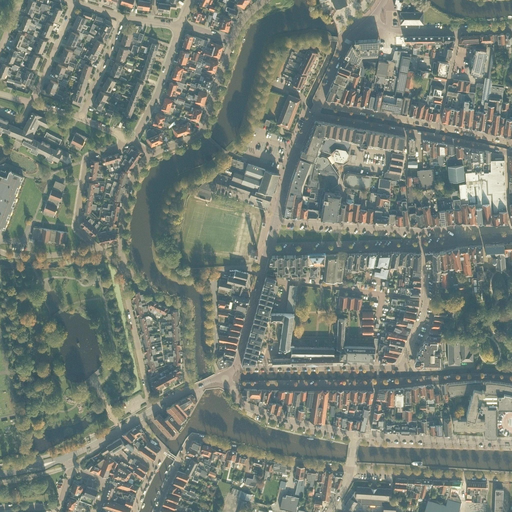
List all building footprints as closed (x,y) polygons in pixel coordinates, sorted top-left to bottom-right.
[(29,2),(28,5),(43,11),(44,9),(44,10),(46,4),(41,3),(40,7),(34,5),(36,2),(32,0),(28,0),(28,2),(29,2)] [(159,5),(158,11),(164,11),(165,4),(159,3),(159,0),(152,0),(152,4),(159,5)] [(176,5),(173,5),(173,3),(176,4),(177,0),(170,0),(170,1),(170,2),(170,4),(165,4),(164,11),(169,12),(170,8),(176,9),(176,5)] [(395,0),(394,7),(401,8),(404,9),(407,9),(409,1),(403,0),(395,0)] [(237,13),(238,10),(233,8),(233,6),(225,4),(223,8),(225,8),(224,9),(228,11),(227,14),(236,16),(237,15),(237,13)] [(25,10),(29,12),(28,14),(33,16),(34,13),(31,12),(33,9),(39,12),(39,11),(42,13),(42,11),(43,11),(28,5),(26,7),(25,9),(25,10)] [(414,5),(414,8),(414,11),(400,11),(400,16),(400,23),(423,23),(423,16),(423,11),(423,5),(414,5)] [(54,11),(50,9),(50,11),(47,10),(47,11),(53,13),(59,16),(61,13),(62,11),(62,10),(56,7),(54,11)] [(59,16),(53,13),(47,11),(46,13),(52,15),(51,19),(57,21),(57,20),(58,21),(59,18),(58,18),(59,16)] [(198,21),(199,21),(200,18),(203,20),(205,15),(201,14),(202,13),(195,11),(193,15),(192,17),(192,18),(196,20),(196,21),(197,21),(198,21)] [(231,21),(231,20),(224,17),(222,20),(220,19),(220,18),(216,16),(216,15),(213,14),(211,19),(229,25),(230,23),(231,23),(231,21)] [(75,21),(83,24),(86,18),(78,15),(75,21)] [(33,23),(30,22),(31,19),(26,16),(25,16),(23,22),(36,27),(35,27),(35,25),(33,23)] [(99,27),(110,32),(111,30),(113,28),(112,28),(113,27),(110,26),(112,23),(105,19),(103,22),(106,23),(104,27),(100,25),(99,27)] [(229,27),(229,25),(211,19),(210,24),(210,25),(212,26),(212,25),(213,23),(221,25),(220,28),(228,31),(228,30),(229,28),(229,27)] [(75,21),(73,26),(81,29),(82,27),(86,29),(87,26),(83,24),(75,21)] [(43,25),(40,23),(38,23),(37,25),(42,27),(51,31),(53,25),(47,22),(46,26),(43,24),(43,25)] [(51,31),(42,27),(37,25),(36,27),(38,28),(41,29),(44,31),(42,34),(49,36),(51,31)] [(107,37),(108,37),(109,36),(108,35),(110,32),(99,27),(99,29),(102,31),(100,34),(107,38),(107,37)] [(131,39),(138,41),(141,42),(143,35),(140,34),(139,38),(132,36),(133,34),(132,34),(132,32),(128,30),(127,32),(125,31),(123,37),(131,39)] [(72,32),(69,37),(77,41),(79,38),(82,39),(84,34),(82,33),(78,31),(77,34),(72,32)] [(29,44),(30,43),(30,42),(29,41),(23,38),(24,35),(18,32),(16,38),(22,41),(29,44)] [(500,34),(494,35),(494,45),(496,45),(496,43),(498,43),(505,43),(504,34),(503,33),(500,34)] [(196,43),(203,46),(203,45),(205,40),(195,37),(193,36),(187,34),(185,40),(196,44),(196,43)] [(444,44),(444,43),(443,36),(434,36),(434,44),(435,44),(435,47),(440,47),(440,44),(444,44)] [(446,46),(448,47),(453,48),(455,38),(454,36),(443,36),(444,43),(446,43),(446,46)] [(69,37),(67,43),(75,46),(77,41),(69,37)] [(129,45),(131,39),(123,37),(121,43),(129,45)] [(158,40),(150,37),(149,41),(152,42),(151,45),(149,44),(149,46),(145,45),(145,47),(148,48),(148,49),(148,48),(157,50),(159,44),(156,44),(158,40)] [(405,49),(405,44),(405,41),(404,41),(404,37),(396,37),(396,44),(402,44),(402,49),(405,49)] [(20,46),(21,43),(28,46),(29,44),(22,41),(16,38),(14,43),(16,44),(15,47),(21,50),(26,52),(25,52),(26,52),(27,49),(21,46),(20,46)] [(31,41),(32,42),(44,47),(46,41),(40,38),(39,42),(33,39),(32,39),(31,39),(31,41)] [(350,63),(354,64),(355,64),(355,65),(365,66),(374,67),(375,67),(376,62),(369,61),(357,60),(359,56),(359,55),(361,53),(362,53),(378,52),(380,39),(357,41),(358,43),(354,47),(352,44),(344,58),(350,60),(350,63)] [(104,43),(97,40),(95,44),(92,42),(91,44),(94,45),(101,49),(104,43)] [(44,47),(32,42),(31,41),(30,42),(30,43),(31,44),(37,46),(36,50),(42,52),(44,47)] [(221,51),(223,46),(212,42),(211,44),(214,45),(213,49),(221,51)] [(98,54),(101,49),(94,45),(92,49),(89,47),(88,49),(98,54)] [(438,58),(450,61),(453,48),(448,47),(446,46),(445,46),(443,55),(439,54),(438,58)] [(20,52),(21,50),(15,47),(14,50),(11,49),(9,54),(15,57),(18,58),(23,60),(23,59),(24,57),(16,54),(18,51),(20,52)] [(130,50),(128,49),(120,47),(118,52),(126,55),(127,55),(128,53),(129,53),(130,50)] [(72,57),(74,58),(77,59),(78,58),(74,57),(75,55),(72,54),(73,51),(65,48),(63,54),(71,57),(72,57)] [(148,48),(148,49),(148,48),(147,50),(146,53),(149,54),(155,56),(157,50),(148,48)] [(219,57),(221,51),(213,49),(210,48),(209,52),(205,50),(204,54),(211,57),(212,55),(219,57)] [(475,48),(470,73),(481,75),(486,50),(475,48)] [(95,60),(98,54),(88,49),(87,51),(90,53),(88,56),(85,55),(83,58),(91,61),(92,59),(95,60)] [(307,50),(305,54),(315,59),(315,57),(316,57),(318,53),(317,53),(309,49),(308,51),(307,50)] [(180,51),(179,53),(180,53),(179,56),(190,59),(191,57),(188,56),(189,52),(181,50),(180,51)] [(407,56),(407,52),(403,51),(398,51),(395,51),(392,63),(388,62),(388,63),(378,61),(375,77),(374,76),(373,82),(378,83),(378,85),(384,86),(380,110),(381,108),(392,110),(392,112),(400,114),(403,97),(403,96),(404,92),(407,72),(408,71),(410,57),(407,56)] [(118,52),(116,58),(124,61),(126,55),(118,52)] [(15,57),(9,54),(7,60),(13,62),(15,57)] [(31,60),(37,63),(40,57),(34,54),(32,57),(31,60)] [(72,57),(71,57),(63,54),(60,59),(68,62),(70,59),(71,60),(72,57)] [(314,60),(315,59),(305,54),(304,57),(304,58),(303,60),(312,64),(314,60)] [(178,58),(177,60),(178,61),(185,63),(186,61),(194,63),(194,64),(193,64),(193,65),(196,66),(198,61),(195,60),(191,59),(190,59),(179,56),(179,57),(178,58)] [(353,73),(354,68),(352,67),(352,66),(349,65),(350,63),(350,60),(344,58),(339,68),(353,73)] [(201,62),(201,63),(216,67),(218,62),(215,61),(207,59),(206,61),(202,60),(201,62)] [(311,68),(312,64),(303,60),(303,61),(302,61),(300,65),(310,69),(310,67),(311,68)] [(196,66),(195,70),(201,71),(202,68),(200,67),(201,66),(205,67),(205,66),(208,67),(207,70),(212,72),(214,73),(216,67),(201,63),(201,62),(198,61),(196,66)] [(438,73),(447,75),(449,63),(438,61),(436,69),(439,69),(438,73)] [(115,62),(113,68),(124,72),(125,70),(122,68),(123,65),(115,62)] [(9,66),(3,64),(2,65),(1,64),(0,67),(1,67),(0,70),(11,74),(10,74),(11,71),(8,69),(9,66)] [(64,73),(66,67),(58,64),(56,70),(66,74),(64,73)] [(88,65),(85,64),(84,68),(80,66),(79,68),(90,72),(92,66),(90,65),(88,65)] [(174,71),(173,71),(182,74),(183,71),(186,72),(186,71),(190,72),(191,69),(191,68),(190,68),(188,67),(180,65),(180,67),(176,66),(175,68),(174,68),(174,71)] [(310,69),(300,65),(298,68),(299,68),(298,70),(307,75),(309,71),(310,69)] [(34,74),(33,73),(31,72),(32,69),(25,66),(23,69),(27,71),(26,73),(18,70),(17,73),(31,78),(32,76),(34,74)] [(88,78),(90,72),(79,68),(79,70),(82,71),(81,76),(88,78)] [(122,75),(124,72),(113,68),(110,73),(118,76),(119,74),(122,75)] [(339,84),(339,85),(339,86),(342,87),(344,88),(344,89),(350,91),(353,82),(355,74),(339,68),(337,72),(333,81),(332,82),(339,84)] [(53,75),(61,78),(62,75),(65,77),(66,74),(56,70),(53,75)] [(195,70),(194,72),(201,75),(201,76),(200,80),(211,84),(213,78),(204,75),(204,73),(204,72),(201,71),(195,70)] [(173,75),(172,77),(179,79),(179,82),(184,84),(186,79),(181,77),(182,74),(173,71),(172,74),(173,75)] [(408,71),(406,87),(405,87),(405,90),(409,91),(409,87),(412,88),(414,72),(408,71)] [(30,81),(31,78),(17,73),(16,75),(23,78),(22,81),(28,84),(29,84),(30,81)] [(294,78),(304,82),(305,80),(307,76),(297,73),(297,75),(296,74),(294,78)] [(353,82),(350,91),(346,103),(353,105),(358,85),(356,85),(359,75),(355,74),(353,82)] [(76,78),(76,80),(86,84),(88,78),(81,76),(80,79),(76,78)] [(118,89),(119,86),(114,84),(116,81),(108,77),(105,82),(118,89)] [(129,85),(130,85),(130,86),(132,87),(133,87),(133,86),(141,89),(144,83),(142,83),(143,80),(136,77),(135,80),(137,81),(136,84),(134,83),(133,84),(130,83),(129,85)] [(294,78),(293,82),(294,82),(293,84),(294,84),(298,86),(302,88),(304,84),(303,84),(304,82),(294,78)] [(431,84),(431,85),(444,87),(446,81),(431,79),(430,82),(429,84),(431,84)] [(480,112),(478,129),(484,131),(487,113),(488,102),(488,103),(489,96),(491,85),(491,83),(492,81),(484,79),(481,104),(484,104),(484,109),(483,112),(480,112)] [(48,85),(58,90),(60,87),(57,86),(58,83),(50,80),(48,85)] [(84,90),(86,84),(76,80),(75,82),(78,83),(77,87),(84,90)] [(191,83),(190,85),(194,87),(196,88),(196,87),(200,89),(202,90),(203,87),(209,89),(211,84),(200,80),(199,83),(198,83),(197,83),(196,83),(195,83),(195,84),(191,83)] [(169,88),(181,92),(183,87),(186,88),(187,85),(184,84),(179,82),(176,81),(175,84),(171,83),(170,84),(169,85),(169,86),(169,88)] [(116,87),(118,89),(105,82),(103,87),(110,91),(112,88),(114,89),(116,87)] [(339,84),(332,82),(325,99),(332,100),(339,102),(343,91),(341,90),(342,87),(339,86),(339,85),(339,84)] [(367,107),(370,94),(369,94),(371,87),(365,86),(366,82),(365,82),(364,82),(363,85),(364,86),(360,106),(366,107),(367,107)] [(372,82),(371,87),(369,94),(370,94),(367,107),(373,108),(376,93),(378,85),(378,83),(373,82),(372,82)] [(497,134),(499,117),(500,112),(504,88),(504,86),(504,85),(491,83),(491,85),(489,96),(490,96),(489,101),(495,101),(491,132),(497,134)] [(55,92),(57,93),(58,90),(48,85),(46,91),(54,94),(55,92)] [(359,93),(360,89),(360,86),(358,85),(353,105),(359,106),(361,95),(358,94),(358,93),(359,93)] [(384,86),(378,85),(376,93),(373,108),(379,109),(380,110),(384,86)] [(430,92),(429,95),(431,96),(432,96),(435,97),(442,98),(443,92),(444,87),(431,85),(430,92)] [(456,86),(449,85),(447,94),(456,96),(457,92),(455,92),(456,86)] [(133,87),(132,87),(130,86),(129,87),(132,88),(134,89),(133,92),(139,95),(141,89),(133,86),(133,87)] [(343,91),(339,102),(346,103),(350,91),(344,89),(344,88),(342,87),(341,90),(343,91)] [(108,95),(101,91),(98,96),(105,100),(108,95)] [(199,91),(198,95),(194,94),(194,96),(206,100),(207,94),(199,91)] [(463,108),(460,107),(458,125),(459,124),(463,125),(463,126),(465,126),(471,127),(471,128),(475,93),(468,92),(466,91),(466,94),(462,94),(460,102),(461,102),(464,103),(463,108)] [(81,101),(83,95),(72,92),(71,94),(75,95),(72,102),(78,103),(79,101),(81,101)] [(139,95),(133,92),(131,98),(137,100),(139,95)] [(403,97),(401,114),(407,115),(410,98),(411,93),(409,92),(408,97),(403,96),(403,97)] [(434,101),(435,97),(432,96),(431,96),(427,95),(426,100),(422,99),(423,94),(420,93),(415,116),(422,118),(425,118),(426,114),(428,114),(429,107),(430,102),(433,102),(434,101)] [(282,126),(289,128),(294,113),(300,99),(288,94),(277,123),(282,126)] [(100,110),(105,100),(98,96),(93,106),(100,110)] [(206,100),(194,96),(193,98),(197,99),(197,98),(197,99),(196,103),(204,105),(206,100)] [(441,122),(448,123),(453,97),(446,96),(445,101),(448,102),(447,104),(445,104),(444,106),(441,122)] [(135,106),(137,100),(131,98),(128,103),(135,106)] [(174,101),(165,98),(165,99),(164,99),(164,101),(163,104),(174,108),(175,105),(173,104),(174,101)] [(412,98),(409,115),(415,116),(417,105),(413,104),(413,102),(414,102),(414,98),(412,98)] [(434,101),(433,102),(430,102),(429,107),(428,114),(426,114),(425,118),(432,120),(434,109),(435,109),(435,108),(436,103),(438,103),(438,102),(434,101)] [(499,117),(497,134),(503,135),(506,116),(507,116),(509,103),(504,102),(502,110),(505,110),(504,117),(499,117)] [(435,109),(434,109),(432,120),(438,121),(441,104),(438,103),(436,103),(435,108),(435,109)] [(173,115),(172,115),(174,108),(163,104),(162,106),(161,108),(162,108),(161,109),(166,111),(165,113),(173,116),(173,115)] [(107,109),(106,114),(111,116),(113,111),(115,106),(113,105),(111,111),(107,109)] [(124,106),(121,105),(120,108),(123,109),(123,111),(125,111),(124,114),(130,117),(132,111),(126,109),(124,108),(124,107),(124,106)] [(487,113),(484,131),(490,132),(494,106),(488,105),(487,113)] [(458,110),(454,109),(452,124),(457,125),(460,110),(459,110),(460,106),(458,106),(458,109),(458,110)] [(189,113),(200,116),(202,110),(194,108),(193,112),(192,112),(192,111),(190,111),(189,113)] [(506,119),(503,135),(510,137),(511,120),(511,108),(510,117),(510,119),(506,119)] [(32,139),(33,134),(39,123),(47,127),(50,121),(40,116),(37,115),(37,114),(35,113),(35,114),(32,112),(24,128),(21,126),(20,128),(8,123),(9,120),(5,119),(5,120),(3,119),(0,117),(0,118),(0,133),(1,134),(2,131),(17,136),(16,139),(31,147),(30,151),(37,154),(38,151),(46,155),(45,158),(52,162),(53,158),(58,161),(60,156),(66,160),(69,153),(58,148),(56,150),(49,147),(50,145),(47,144),(45,143),(45,142),(42,141),(41,143),(32,139)] [(157,113),(155,119),(163,122),(165,117),(168,118),(172,119),(173,116),(165,113),(165,115),(157,113)] [(200,116),(189,113),(189,114),(191,115),(191,114),(192,115),(190,119),(198,122),(200,116)] [(180,125),(178,118),(176,119),(181,134),(184,133),(186,133),(186,132),(187,132),(184,124),(180,126),(180,125)] [(171,124),(163,122),(155,119),(153,124),(161,127),(163,123),(165,124),(164,126),(167,128),(171,124)] [(176,124),(176,125),(177,126),(177,127),(173,128),(175,134),(174,134),(175,136),(176,136),(177,136),(178,135),(179,135),(181,134),(176,119),(175,121),(176,124)] [(302,149),(300,156),(311,160),(311,162),(315,164),(314,168),(326,171),(326,167),(331,164),(332,163),(327,157),(322,155),(320,156),(318,155),(319,152),(320,150),(330,154),(335,161),(344,162),(348,159),(351,142),(355,142),(360,143),(361,143),(360,147),(362,149),(363,147),(364,145),(367,146),(367,144),(392,149),(388,172),(387,171),(385,173),(384,178),(394,179),(400,179),(401,174),(400,174),(404,154),(402,154),(406,137),(366,130),(357,128),(354,127),(353,127),(318,121),(316,120),(311,132),(305,148),(305,150),(302,149)] [(157,143),(152,132),(151,129),(147,130),(150,136),(151,135),(152,137),(146,139),(148,144),(150,143),(151,146),(157,143)] [(152,132),(157,143),(163,141),(161,138),(163,137),(161,133),(156,135),(154,131),(152,132)] [(57,142),(60,144),(62,140),(59,138),(49,134),(46,132),(44,137),(47,138),(57,142)] [(86,137),(76,132),(73,139),(83,144),(86,137)] [(73,139),(69,145),(79,150),(83,144),(73,139)] [(446,156),(447,155),(447,144),(437,142),(438,163),(438,165),(442,165),(443,165),(442,154),(446,153),(446,156)] [(447,144),(447,155),(446,156),(446,160),(447,164),(448,164),(448,166),(450,166),(463,164),(462,157),(456,157),(456,153),(454,154),(454,145),(447,144)] [(471,168),(471,171),(483,170),(483,162),(484,162),(484,150),(476,149),(470,148),(471,165),(471,168)] [(135,152),(132,149),(130,151),(139,157),(143,153),(137,149),(135,152)] [(136,162),(139,157),(130,151),(129,153),(132,156),(130,158),(136,162)] [(113,155),(108,157),(109,163),(110,163),(113,162),(114,166),(115,169),(117,168),(116,166),(113,155)] [(109,163),(108,157),(102,158),(104,165),(107,164),(108,168),(111,167),(110,163),(109,163)] [(306,173),(310,174),(313,175),(314,168),(315,164),(299,157),(295,168),(291,179),(285,204),(285,205),(293,206),(294,206),(294,203),(295,198),(296,193),(300,193),(302,184),(306,173)] [(136,163),(136,162),(130,158),(128,161),(125,159),(124,161),(133,167),(136,163)] [(222,167),(220,173),(232,177),(231,180),(272,193),(279,174),(273,172),(248,163),(231,158),(221,167),(222,167)] [(489,203),(491,203),(492,223),(500,223),(507,223),(507,211),(505,177),(504,160),(502,160),(502,158),(495,158),(495,160),(490,161),(490,171),(488,171),(484,172),(484,173),(483,173),(483,178),(485,178),(485,180),(480,181),(481,195),(482,208),(484,223),(491,223),(489,203)] [(123,161),(122,163),(124,164),(126,166),(124,168),(129,172),(133,167),(123,161)] [(463,164),(450,166),(448,166),(449,181),(464,179),(463,164)] [(312,181),(318,182),(317,188),(325,189),(326,189),(329,171),(326,171),(314,168),(313,175),(312,181)] [(436,224),(439,224),(435,188),(434,181),(433,169),(423,170),(417,171),(419,190),(419,192),(421,206),(422,206),(425,225),(432,225),(436,224)] [(0,228),(3,229),(4,226),(6,227),(8,220),(6,219),(9,214),(10,215),(13,207),(12,207),(14,200),(16,201),(17,198),(15,198),(17,194),(16,193),(18,187),(19,188),(22,180),(21,179),(22,176),(19,175),(12,172),(11,171),(9,171),(7,178),(4,177),(6,173),(6,172),(1,171),(1,170),(0,171),(0,228)] [(329,171),(326,189),(329,190),(338,184),(339,176),(336,172),(329,170),(329,171)] [(461,204),(460,204),(463,223),(470,223),(473,223),(475,223),(476,223),(477,223),(484,223),(482,208),(481,195),(480,181),(485,180),(485,178),(483,178),(483,173),(483,170),(471,171),(465,172),(466,180),(458,180),(460,197),(460,199),(461,204)] [(345,187),(369,191),(372,176),(351,172),(347,171),(344,174),(344,177),(343,183),(345,187)] [(215,172),(199,187),(211,191),(212,191),(214,191),(217,182),(250,194),(249,199),(268,205),(272,193),(231,180),(232,177),(220,173),(218,172),(217,172),(215,172)] [(308,187),(311,187),(317,188),(318,182),(312,181),(313,175),(310,174),(308,187)] [(125,184),(126,179),(115,175),(115,178),(119,179),(118,182),(125,184)] [(418,225),(416,212),(415,206),(414,201),(413,193),(412,184),(411,176),(407,176),(407,184),(407,192),(409,213),(410,225),(418,225)] [(377,193),(372,222),(388,223),(390,203),(392,203),(393,197),(390,197),(390,195),(391,190),(390,190),(391,179),(379,178),(377,193)] [(50,193),(61,197),(64,190),(53,186),(50,193)] [(211,193),(212,191),(211,191),(199,187),(198,189),(197,189),(196,194),(195,195),(200,197),(205,199),(210,200),(212,193),(211,193)] [(309,197),(307,218),(318,218),(320,205),(320,199),(321,194),(322,194),(323,189),(317,188),(311,187),(310,192),(315,193),(314,198),(309,197)] [(329,192),(329,190),(326,189),(325,189),(320,218),(330,219),(336,220),(336,219),(337,219),(337,218),(339,216),(341,202),(342,198),(340,198),(341,194),(339,194),(340,191),(335,190),(334,193),(329,192)] [(361,202),(363,191),(360,190),(358,204),(354,203),(352,220),(359,221),(361,204),(360,204),(361,202)] [(121,195),(110,192),(110,194),(114,195),(113,199),(120,201),(121,195)] [(345,203),(346,203),(344,220),(351,220),(353,202),(354,202),(356,192),(353,192),(353,194),(347,193),(346,202),(346,201),(345,203)] [(366,221),(372,222),(377,193),(371,192),(369,205),(368,205),(368,208),(366,221)] [(424,225),(421,206),(419,192),(413,193),(414,201),(415,206),(416,212),(418,225),(424,225)] [(48,200),(58,204),(61,197),(50,193),(48,200)] [(295,198),(294,203),(292,217),(299,217),(302,199),(303,195),(303,194),(300,193),(296,193),(295,198)] [(303,195),(302,199),(299,217),(307,218),(309,197),(310,196),(303,195)] [(446,196),(447,199),(445,199),(445,202),(447,223),(455,223),(452,202),(450,202),(449,196),(446,196)] [(455,223),(463,223),(460,204),(460,199),(453,199),(453,200),(454,210),(455,223)] [(45,206),(56,211),(58,204),(48,200),(45,206)] [(369,204),(369,200),(365,200),(364,209),(360,209),(359,221),(365,221),(367,204),(369,204)] [(343,220),(346,203),(345,203),(345,202),(345,201),(344,201),(343,201),(342,202),(341,202),(339,216),(337,218),(337,219),(342,220),(343,220)] [(442,224),(446,223),(444,201),(439,201),(439,203),(439,204),(437,205),(440,224),(442,224)] [(285,205),(283,216),(291,217),(293,206),(285,205)] [(42,213),(53,217),(56,211),(45,206),(42,213)] [(80,224),(85,228),(92,220),(90,218),(87,222),(85,219),(80,224)] [(106,220),(110,221),(109,224),(116,226),(117,220),(106,218),(106,220)] [(85,228),(89,232),(94,227),(91,225),(94,221),(92,220),(85,228)] [(89,232),(94,236),(98,231),(96,229),(98,225),(97,224),(94,227),(89,232)] [(37,239),(45,240),(47,229),(39,228),(37,239)] [(45,240),(52,241),(54,230),(47,229),(45,240)] [(52,241),(59,242),(61,231),(54,230),(52,241)] [(59,242),(67,243),(68,232),(61,231),(59,242)] [(490,243),(490,244),(485,244),(485,253),(492,253),(492,254),(491,255),(491,257),(493,258),(495,258),(495,257),(496,266),(505,266),(504,255),(508,255),(508,250),(509,250),(509,249),(511,249),(510,243),(504,243),(501,243),(501,242),(490,243)] [(483,261),(483,245),(475,245),(476,266),(477,269),(477,277),(472,278),(473,292),(478,292),(477,281),(484,281),(484,279),(485,278),(485,271),(483,271),(483,269),(483,266),(481,266),(480,265),(478,265),(478,261),(483,261)] [(468,246),(458,247),(461,262),(463,262),(463,266),(464,275),(471,274),(468,246)] [(461,266),(461,262),(458,247),(452,249),(455,266),(455,268),(461,267),(461,266)] [(453,287),(458,286),(458,284),(453,285),(452,277),(451,277),(451,270),(450,270),(450,269),(455,268),(455,266),(452,249),(445,250),(447,266),(449,285),(449,287),(453,287)] [(447,266),(445,250),(439,252),(440,266),(440,268),(445,267),(446,272),(441,272),(442,286),(449,285),(447,266)] [(386,276),(388,269),(389,266),(392,252),(386,252),(378,252),(375,264),(381,265),(381,266),(380,269),(374,268),(373,273),(386,276)] [(397,266),(400,252),(393,252),(390,266),(397,268),(397,266)] [(405,265),(407,253),(400,252),(398,264),(405,265)] [(433,268),(433,280),(438,280),(439,289),(442,289),(442,286),(441,272),(440,268),(440,266),(439,252),(433,253),(433,260),(433,266),(433,268)] [(352,266),(354,253),(347,254),(345,266),(345,268),(348,268),(348,270),(351,271),(352,266)] [(358,272),(361,253),(354,253),(352,266),(352,271),(358,272)] [(366,271),(369,253),(361,253),(359,270),(366,271)] [(374,266),(376,253),(369,253),(366,271),(370,272),(370,269),(373,270),(373,266),(374,266)] [(413,266),(414,253),(407,253),(406,266),(405,276),(411,277),(411,273),(409,273),(410,266),(410,265),(413,266)] [(421,253),(414,253),(413,268),(421,269),(421,265),(421,253)] [(324,263),(324,254),(309,255),(309,263),(310,263),(310,266),(310,271),(310,274),(311,278),(316,278),(317,274),(318,266),(317,266),(318,263),(324,263)] [(339,257),(339,254),(326,254),(325,266),(323,280),(327,280),(336,281),(342,281),(344,266),(345,257),(339,257)] [(308,255),(272,256),(272,259),(271,259),(269,265),(277,265),(277,266),(277,272),(276,272),(273,272),(273,274),(274,276),(274,277),(275,277),(289,277),(288,274),(286,274),(286,272),(285,272),(285,266),(285,265),(295,264),(295,266),(295,272),(294,272),(294,273),(291,273),(291,277),(306,277),(306,273),(304,273),(303,272),(302,266),(302,264),(308,264),(308,255)] [(412,282),(412,281),(412,276),(421,277),(421,273),(421,269),(413,268),(413,273),(412,273),(411,273),(411,277),(405,276),(404,284),(405,285),(405,287),(409,287),(410,282),(412,282)] [(222,277),(228,279),(227,281),(220,279),(218,288),(225,289),(236,292),(242,294),(244,286),(245,286),(248,273),(246,272),(239,271),(235,270),(230,270),(228,278),(222,276),(222,277)] [(265,277),(241,364),(255,364),(259,351),(267,320),(271,320),(271,314),(269,314),(277,284),(275,283),(275,281),(275,280),(276,278),(275,278),(275,277),(274,277),(274,276),(268,274),(268,276),(266,275),(265,277)] [(410,295),(420,295),(420,288),(411,288),(406,287),(406,288),(400,287),(400,290),(405,290),(405,295),(410,295)] [(236,292),(234,301),(248,304),(249,298),(242,296),(242,294),(236,292)] [(346,307),(347,297),(340,296),(339,307),(346,307)] [(354,298),(347,297),(346,307),(352,308),(353,308),(354,298)] [(354,298),(353,308),(361,309),(362,299),(354,298)] [(403,305),(405,306),(418,308),(419,301),(419,300),(410,299),(410,300),(405,300),(405,303),(403,303),(403,305)] [(154,309),(157,303),(152,300),(149,307),(152,308),(151,312),(150,314),(152,314),(153,312),(153,313),(154,309)] [(234,308),(246,312),(248,305),(236,302),(234,308)] [(163,306),(157,303),(154,309),(157,311),(156,314),(158,315),(163,306)] [(168,308),(163,306),(158,315),(160,316),(162,313),(165,314),(168,308)] [(406,306),(405,312),(417,314),(418,308),(406,306)] [(146,308),(136,310),(137,316),(144,315),(143,311),(147,311),(146,308)] [(228,313),(218,311),(219,315),(225,316),(227,316),(229,317),(234,318),(234,317),(244,319),(245,313),(235,311),(234,315),(230,315),(230,313),(228,313)] [(414,320),(417,314),(400,311),(399,317),(414,320)] [(271,320),(283,320),(279,347),(279,348),(289,349),(290,345),(293,321),(294,314),(271,313),(271,314),(271,320)] [(234,318),(229,317),(229,320),(233,321),(233,323),(242,325),(244,319),(234,318)] [(390,320),(389,322),(411,327),(414,321),(397,318),(396,322),(395,321),(390,320)] [(441,323),(433,321),(433,322),(432,322),(432,324),(431,328),(434,328),(434,329),(440,330),(441,323)] [(384,329),(408,334),(411,328),(410,328),(410,327),(386,322),(384,329)] [(229,327),(229,329),(240,332),(242,326),(230,323),(229,327)] [(239,338),(240,332),(229,329),(227,335),(239,338)] [(387,337),(405,341),(408,335),(388,331),(387,337)] [(219,334),(219,341),(226,342),(237,344),(239,338),(225,335),(219,334)] [(460,336),(461,360),(472,359),(472,348),(468,348),(468,335),(460,336)] [(383,343),(402,347),(405,341),(387,337),(381,336),(380,343),(383,343)] [(428,336),(426,338),(427,339),(427,341),(424,341),(423,344),(423,346),(421,346),(419,349),(420,350),(420,352),(418,352),(416,355),(418,355),(418,357),(416,357),(414,360),(414,364),(417,366),(420,366),(421,365),(423,365),(440,365),(440,356),(441,356),(441,354),(433,354),(433,347),(435,347),(435,353),(441,353),(441,344),(437,344),(437,342),(441,342),(441,336),(439,336),(431,336),(428,336)] [(447,337),(448,363),(460,363),(459,337),(447,337)] [(343,354),(343,363),(350,363),(350,361),(369,362),(369,363),(372,363),(372,362),(373,362),(373,357),(374,357),(375,352),(375,347),(377,347),(378,339),(374,338),(373,347),(343,346),(343,349),(342,349),(342,351),(340,351),(340,354),(343,354)] [(225,348),(236,350),(237,344),(226,342),(225,346),(225,348)] [(383,349),(384,344),(383,343),(380,343),(379,343),(378,355),(382,355),(396,358),(399,353),(383,349)] [(390,345),(384,344),(383,349),(399,353),(402,347),(400,347),(390,345)] [(307,363),(307,364),(318,364),(318,363),(326,363),(334,363),(343,363),(343,354),(340,354),(340,351),(339,351),(339,354),(334,354),(334,347),(332,347),(306,347),(300,347),(294,347),(294,345),(290,345),(289,349),(292,349),(290,358),(290,364),(298,364),(298,363),(307,363)] [(223,348),(219,348),(220,350),(224,351),(223,354),(216,358),(215,362),(219,369),(231,363),(234,357),(236,350),(225,348),(224,348),(223,348)] [(394,363),(396,359),(388,357),(382,356),(380,362),(386,362),(390,363),(390,364),(393,364),(394,363)] [(160,363),(158,363),(147,365),(149,371),(155,369),(155,366),(160,364),(160,363)] [(171,371),(176,379),(181,376),(179,372),(181,371),(179,367),(175,370),(173,366),(172,364),(169,365),(170,368),(172,371),(171,371)] [(164,369),(165,371),(164,371),(170,382),(176,379),(171,371),(169,373),(167,369),(166,368),(164,369)] [(161,377),(165,385),(170,382),(164,371),(162,372),(164,375),(161,377)] [(154,377),(160,388),(165,385),(161,377),(158,379),(156,375),(154,377)] [(152,387),(154,391),(160,388),(154,377),(152,378),(153,381),(151,383),(152,387)] [(458,382),(448,383),(449,392),(450,395),(454,394),(470,392),(472,393),(466,415),(466,418),(457,418),(457,416),(452,417),(452,420),(452,422),(453,422),(453,428),(481,428),(481,429),(484,429),(484,436),(487,436),(494,436),(496,436),(496,407),(509,407),(511,407),(511,384),(505,383),(502,382),(498,382),(495,381),(492,381),(488,381),(485,381),(481,381),(478,381),(474,381),(471,381),(468,381),(458,382)] [(446,383),(440,384),(441,393),(444,393),(445,399),(448,399),(448,394),(448,393),(446,383)] [(434,398),(433,384),(426,385),(427,399),(434,398)] [(254,404),(258,406),(260,400),(261,390),(244,388),(244,391),(242,391),(242,396),(243,396),(243,399),(249,399),(250,398),(254,399),(254,404)] [(395,389),(395,405),(397,406),(397,410),(403,410),(403,388),(395,389)] [(386,403),(387,389),(379,390),(378,390),(376,399),(382,400),(382,402),(386,403)] [(394,405),(394,389),(387,389),(386,405),(394,405)] [(264,400),(267,390),(261,390),(260,401),(259,406),(261,407),(262,403),(263,400),(264,400)] [(277,396),(278,390),(275,390),(273,398),(273,397),(272,402),(269,402),(269,403),(267,410),(273,412),(275,402),(276,402),(277,396)] [(283,401),(285,401),(286,391),(278,390),(277,396),(281,397),(279,404),(275,403),(273,412),(274,412),(275,413),(277,413),(280,414),(282,405),(283,401)] [(314,391),(310,421),(324,424),(328,391),(322,390),(314,391)] [(292,402),(293,391),(286,391),(285,401),(286,401),(292,402)] [(308,391),(307,396),(306,396),(306,400),(305,407),(305,410),(311,411),(314,391),(308,391)] [(356,405),(358,391),(351,391),(350,399),(355,400),(353,408),(355,408),(356,405)] [(364,406),(365,402),(365,401),(367,391),(359,391),(357,402),(361,402),(360,404),(364,405),(364,406)] [(371,405),(371,403),(374,391),(367,391),(365,401),(365,402),(364,406),(366,406),(365,409),(370,410),(371,405)] [(197,400),(192,394),(180,400),(174,403),(186,416),(190,411),(194,406),(192,404),(197,400)] [(171,413),(164,420),(175,431),(181,425),(179,423),(180,422),(181,423),(186,418),(185,417),(186,416),(174,404),(166,408),(171,413)] [(285,414),(284,415),(289,417),(291,405),(286,405),(285,411),(284,411),(283,413),(285,414)] [(306,411),(304,411),(301,410),(302,405),(299,405),(298,410),(297,418),(303,419),(308,420),(308,419),(305,418),(306,411)] [(360,416),(361,417),(364,417),(364,415),(365,415),(369,415),(370,410),(365,409),(366,406),(364,406),(362,414),(360,413),(360,416)] [(411,410),(403,410),(403,420),(405,420),(407,420),(408,420),(409,420),(411,420),(411,417),(411,410)] [(175,431),(164,420),(159,414),(154,418),(170,436),(175,432),(175,431)] [(361,417),(361,419),(359,430),(365,431),(369,415),(365,415),(364,415),(364,417),(361,417)] [(372,424),(380,425),(379,430),(384,431),(384,421),(384,418),(381,418),(373,417),(372,423),(372,424)] [(426,434),(426,429),(426,422),(426,421),(426,419),(423,419),(423,417),(419,417),(419,421),(421,421),(421,428),(417,428),(418,434),(426,434)] [(352,422),(351,429),(359,430),(360,421),(356,420),(356,423),(352,422)] [(385,421),(384,432),(392,432),(393,423),(393,420),(389,420),(389,421),(385,421)] [(406,424),(401,424),(401,433),(409,433),(409,427),(409,425),(408,425),(408,423),(408,420),(407,420),(406,424)] [(435,422),(430,422),(426,422),(426,429),(430,429),(430,434),(435,434),(435,422)] [(393,432),(401,433),(401,424),(401,423),(398,423),(398,424),(394,424),(393,432)] [(129,431),(135,437),(136,439),(137,438),(138,440),(141,438),(142,439),(146,436),(144,432),(139,425),(136,427),(129,431)] [(409,433),(417,434),(417,427),(417,425),(412,425),(412,426),(410,426),(410,425),(409,425),(409,427),(409,433)] [(122,435),(123,436),(130,443),(131,444),(135,439),(136,439),(135,437),(129,431),(122,435)] [(144,447),(146,449),(156,455),(160,449),(148,441),(149,440),(146,436),(142,439),(144,442),(146,444),(145,446),(144,447)] [(121,447),(125,444),(120,437),(107,446),(107,447),(110,450),(111,453),(121,447)] [(146,449),(144,447),(142,444),(137,440),(134,443),(137,445),(140,447),(139,449),(142,452),(152,461),(153,461),(156,455),(146,449)] [(200,446),(201,444),(193,440),(190,446),(200,451),(202,447),(200,446)] [(134,448),(128,442),(125,444),(121,447),(122,450),(128,455),(134,448)] [(211,447),(203,445),(202,448),(201,453),(209,456),(210,453),(211,447)] [(219,459),(222,448),(215,446),(212,456),(211,459),(214,460),(215,457),(216,455),(220,456),(219,459)] [(196,451),(189,448),(186,454),(193,457),(194,457),(195,455),(194,454),(196,451)] [(225,458),(228,450),(222,448),(219,459),(224,461),(225,458)] [(234,461),(237,452),(229,450),(227,460),(234,461)] [(247,461),(248,455),(237,452),(233,468),(235,468),(237,462),(246,464),(247,461)] [(90,471),(108,477),(109,473),(112,467),(114,461),(107,456),(105,460),(103,459),(93,467),(90,471)] [(255,458),(253,464),(263,466),(264,462),(262,461),(262,460),(255,458)] [(193,468),(195,469),(206,474),(207,472),(202,470),(199,468),(199,467),(197,466),(198,463),(192,460),(188,466),(193,468)] [(114,461),(112,467),(117,469),(114,477),(119,479),(127,481),(131,472),(127,469),(119,464),(114,461)] [(272,471),(273,469),(274,462),(267,461),(266,470),(265,475),(268,476),(268,471),(272,471)] [(94,465),(91,462),(86,468),(89,471),(94,465)] [(130,464),(146,474),(148,469),(139,462),(137,466),(136,465),(134,463),(131,462),(130,464)] [(286,465),(286,464),(274,462),(273,469),(283,471),(285,471),(286,465)] [(136,475),(142,479),(146,474),(136,467),(130,464),(129,466),(133,470),(132,473),(136,475)] [(290,466),(286,465),(285,471),(283,471),(282,476),(287,477),(287,473),(288,474),(289,472),(290,466)] [(205,474),(206,475),(206,474),(195,469),(193,468),(188,466),(185,472),(194,476),(196,472),(199,474),(204,477),(204,476),(205,474)] [(299,479),(302,479),(303,479),(305,467),(297,466),(295,478),(299,479)] [(111,474),(110,477),(111,477),(119,480),(119,479),(114,477),(117,469),(112,467),(109,473),(111,474)] [(312,468),(311,475),(311,478),(309,486),(312,487),(314,478),(317,478),(318,469),(312,468)] [(322,493),(322,494),(321,500),(322,500),(329,501),(333,471),(326,470),(324,478),(325,478),(325,481),(324,481),(322,493)] [(190,475),(178,471),(174,477),(187,482),(190,475)] [(343,479),(344,473),(333,471),(332,480),(336,480),(335,482),(334,487),(339,488),(343,479)] [(111,477),(110,481),(110,482),(110,484),(117,486),(117,487),(118,487),(128,491),(129,491),(134,492),(136,493),(139,486),(136,485),(132,484),(130,483),(128,482),(119,480),(111,477)] [(187,482),(174,477),(171,484),(183,489),(187,482)] [(432,480),(421,479),(421,484),(419,493),(418,496),(419,496),(424,498),(427,485),(431,485),(432,480)] [(433,480),(433,485),(439,486),(440,486),(440,488),(439,492),(443,493),(446,494),(444,498),(445,499),(447,499),(448,497),(449,494),(450,486),(451,486),(453,481),(444,480),(433,480)] [(450,494),(449,497),(458,498),(459,487),(461,487),(461,481),(453,481),(451,486),(450,494)] [(81,485),(78,484),(78,483),(76,482),(75,483),(74,483),(72,491),(76,492),(76,493),(80,494),(81,492),(79,491),(82,492),(84,486),(81,485)] [(183,489),(171,484),(167,492),(180,496),(183,489)] [(112,493),(115,495),(117,490),(118,487),(117,487),(110,485),(105,498),(110,500),(112,493)] [(85,502),(88,503),(91,504),(94,497),(95,498),(97,490),(87,486),(84,494),(82,493),(81,497),(80,500),(85,502)] [(397,511),(395,511),(396,503),(390,503),(390,499),(391,489),(372,488),(357,486),(356,491),(355,491),(350,498),(345,506),(352,510),(357,502),(357,500),(361,503),(361,504),(384,505),(383,511),(397,511)] [(494,511),(502,511),(503,489),(495,489),(494,511)] [(134,492),(129,491),(128,491),(127,495),(125,494),(125,495),(124,494),(125,493),(117,490),(115,495),(121,496),(127,498),(134,501),(134,500),(136,494),(136,493),(135,493),(134,492)] [(240,497),(246,499),(250,500),(252,494),(242,491),(240,497)] [(180,497),(167,492),(165,499),(177,504),(178,500),(179,500),(180,497)] [(321,500),(322,494),(316,493),(314,505),(321,506),(322,500),(321,500)] [(295,511),(299,497),(294,496),(286,494),(285,497),(282,496),(279,508),(295,511)] [(458,511),(461,503),(458,498),(449,497),(448,497),(447,499),(446,505),(443,504),(431,501),(432,498),(428,497),(427,500),(424,511),(458,511)] [(67,507),(73,509),(76,510),(81,511),(82,508),(87,510),(88,507),(83,505),(84,502),(85,502),(80,500),(76,499),(76,500),(70,498),(67,507)] [(131,507),(134,501),(127,498),(126,502),(123,501),(122,504),(131,507)] [(101,509),(108,511),(113,511),(114,511),(117,503),(105,499),(101,509)] [(190,508),(165,500),(162,506),(174,510),(176,510),(177,508),(184,510),(185,510),(189,511),(190,508)] [(117,503),(114,511),(118,511),(129,511),(131,508),(117,503)]
